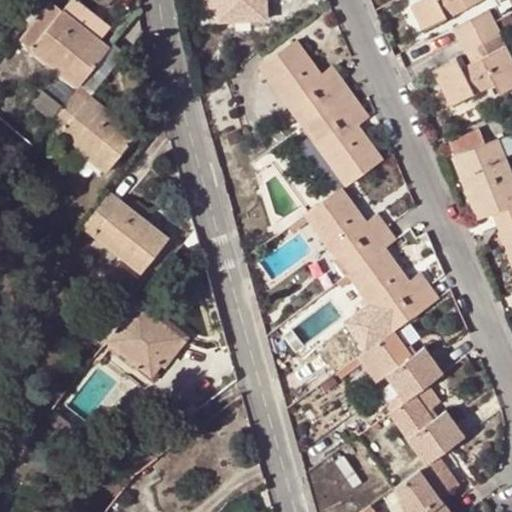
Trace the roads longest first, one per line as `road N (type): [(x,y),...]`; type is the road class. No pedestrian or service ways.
road 1 (residential): [(160,0),(206,215),(289,511)]
road 2 (residential): [(348,0),(511,387)]
